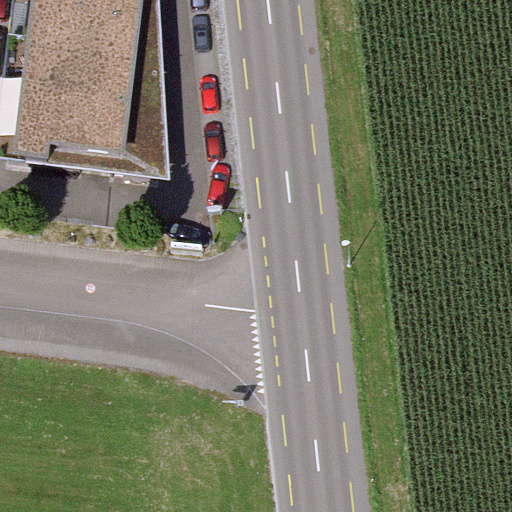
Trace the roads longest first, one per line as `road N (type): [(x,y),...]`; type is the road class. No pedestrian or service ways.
road 1 (secondary): [(302,306),(269,0)]
road 2 (residential): [(0,278),(244,310),(302,306)]
road 3 (secondary): [(324,511),(302,306)]
